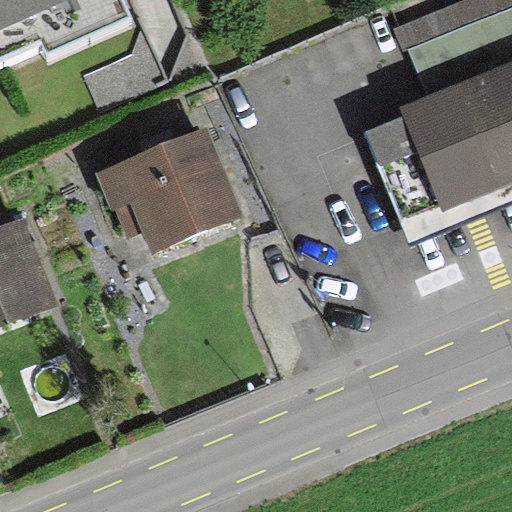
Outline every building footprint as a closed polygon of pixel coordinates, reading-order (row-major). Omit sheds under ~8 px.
[(0,0),(0,69),(43,50),(50,64),(139,22),(128,0),(0,0)] [(409,50),(428,97),(511,62),(511,0),(468,0),(395,30),(404,52),(409,50)] [(105,112),(175,87),(160,46),(90,71),(105,112)] [(366,131),(413,240),(511,200),(511,62),(428,97),(401,107),(405,115),(366,131)] [(242,217),(208,129),(92,173),(110,220),(131,212),(147,253),(242,217)] [(0,234),(0,329),(38,315),(5,232),(0,234)]
